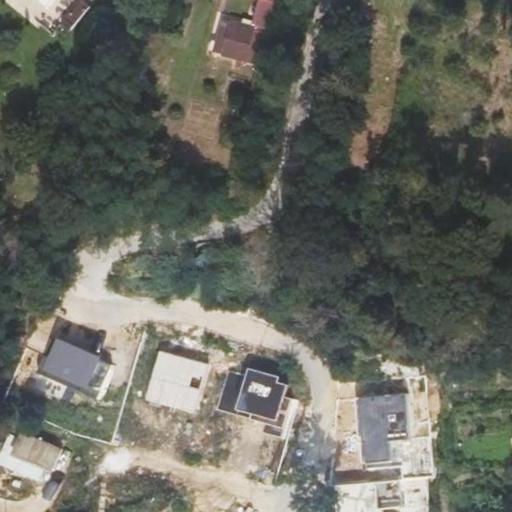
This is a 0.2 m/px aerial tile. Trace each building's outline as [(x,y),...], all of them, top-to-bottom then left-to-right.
[(83,14),(90,4),(84,0),(80,0),(66,18),(74,25),(83,14)] [(260,62),(275,3),(275,0),(258,0),(252,27),(223,19),(216,51),(260,62)] [(126,128),(105,124),(103,143),(123,147),(126,128)] [(99,397),(113,366),(104,361),(105,357),(62,339),(54,355),(48,351),(38,372),(99,397)] [(197,414),(210,365),(159,352),(148,399),(197,414)] [(279,377),(251,368),(248,376),(227,370),(217,407),(263,424),(263,432),(286,439),(298,400),(284,395),(286,385),(277,383),(279,377)] [(401,480),(428,477),(431,477),(425,393),(358,398),(361,442),(365,442),(366,462),(389,459),(390,467),(400,467),(401,480)] [(63,450),(22,431),(14,450),(55,468),(63,450)] [(430,511),(430,508),(428,477),(401,480),(335,485),(337,511),(430,511)] [(45,511),(46,510),(20,502),(17,511),(45,511)]
